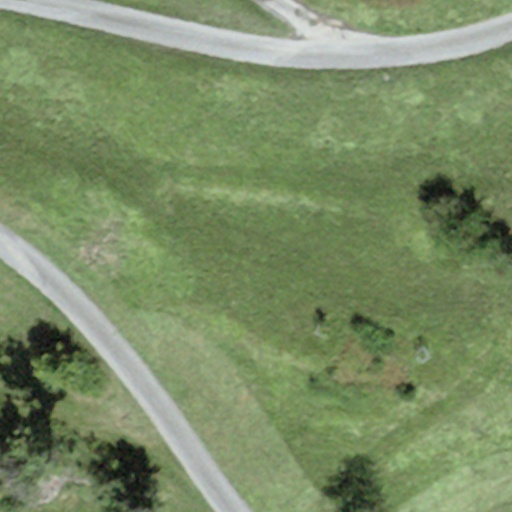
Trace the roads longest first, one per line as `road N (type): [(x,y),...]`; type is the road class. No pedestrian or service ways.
road 1 (track): [(511,28),(462,44),(360,58),(264,49),(8,0)]
road 2 (track): [(0,233),(85,301),(257,511)]
